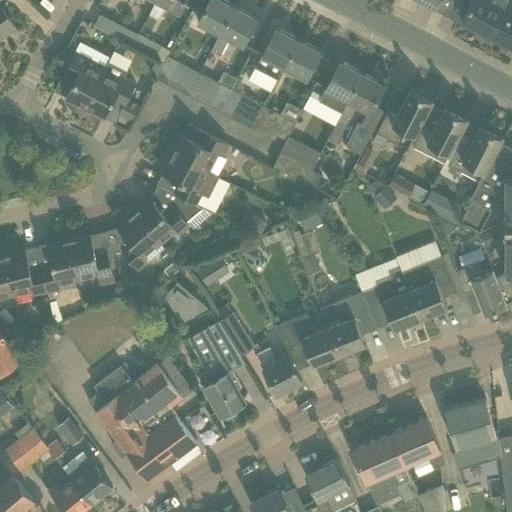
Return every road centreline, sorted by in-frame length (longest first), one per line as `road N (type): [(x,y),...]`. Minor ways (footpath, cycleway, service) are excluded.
road 1 (tertiary): [(146,511),(268,429),(409,368),(511,337)]
road 2 (residential): [(16,109),(119,164),(103,194),(0,218)]
road 3 (tertiary): [(511,81),(343,0)]
road 4 (residential): [(16,109),(80,0)]
